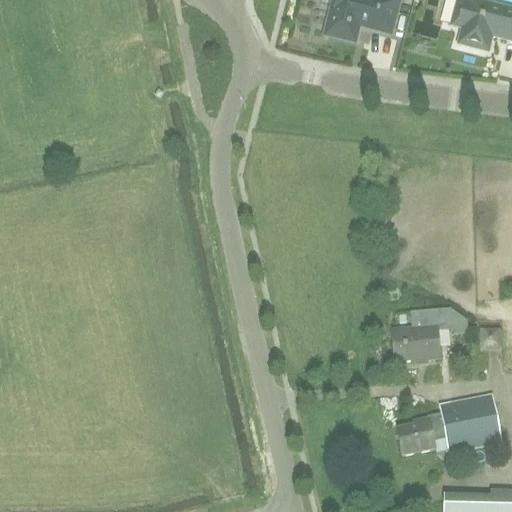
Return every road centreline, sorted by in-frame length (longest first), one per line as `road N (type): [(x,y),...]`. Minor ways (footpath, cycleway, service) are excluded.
road 1 (residential): [(287,511),(216,165),(243,66)]
road 2 (residential): [(310,78),(511,107)]
